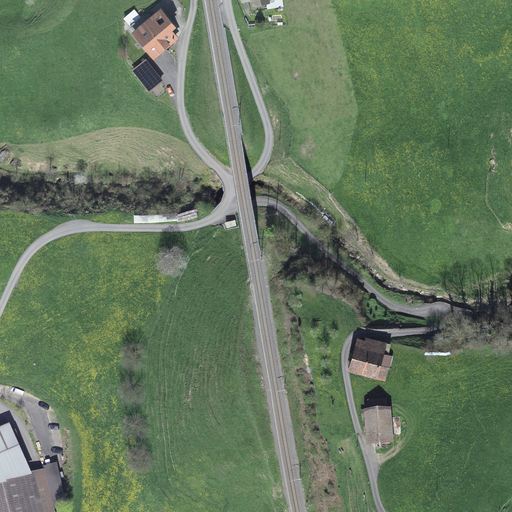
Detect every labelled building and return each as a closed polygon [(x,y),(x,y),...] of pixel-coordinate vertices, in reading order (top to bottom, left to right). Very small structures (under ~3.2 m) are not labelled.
[(254,0),(255,3),(267,2),(268,9),(284,6),(283,0),(254,0)] [(135,9),(125,17),(130,24),(140,16),(135,9)] [(148,29),(138,36),(154,55),(176,37),(169,29),(173,26),(161,11),(145,25),(148,29)] [(145,60),(132,71),(151,93),(163,82),(145,60)] [(385,343),(359,336),(351,366),(363,369),(362,372),(385,379),(388,368),(379,365),(385,343)] [(382,411),(368,412),(371,445),(385,444),(385,435),(397,434),(395,418),(383,419),(382,411)] [(0,511),(34,511),(26,477),(29,476),(8,426),(0,429),(0,511)]
